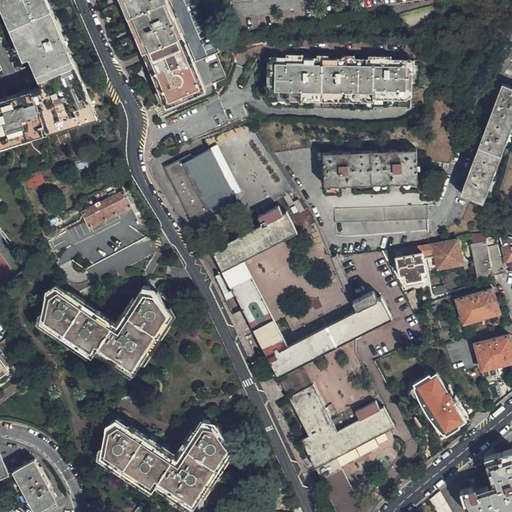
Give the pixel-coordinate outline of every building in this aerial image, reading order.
[(91,107),(45,0),(6,0),(12,12),(15,11),(21,25),(18,27),(18,29),(31,59),(34,58),(38,65),(42,64),(48,80),(44,82),(46,86),(0,100),(0,136),(8,134),(9,137),(29,130),(28,128),(59,117),(60,120),(67,119),(79,115),(78,112),(91,107)] [(202,87),(191,60),(175,24),(164,0),(126,0),(174,111),(206,97),(202,87)] [(191,60),(203,55),(187,19),(175,24),(191,60)] [(218,49),(203,55),(191,60),(202,87),(214,82),(229,75),(218,49)] [(410,54),(270,56),(270,94),(294,95),(294,108),(374,110),(374,106),(411,106),(410,54)] [(218,92),(214,82),(202,87),(206,97),(218,92)] [(482,201),(511,121),(511,88),(502,85),(461,193),(482,201)] [(190,218),(240,191),(217,146),(193,159),(190,155),(165,168),(190,218)] [(417,186),(416,153),(323,155),(324,188),(417,186)] [(91,224),(131,204),(124,189),(120,191),(119,189),(114,191),(115,193),(92,205),(90,203),(86,205),(87,208),(84,210),(91,224)] [(427,217),(427,204),(334,208),(335,221),(427,217)] [(358,298),(353,301),(356,308),(287,344),(243,260),(297,230),(286,211),(282,213),(278,205),(258,216),(262,223),(212,250),(277,376),(283,373),(286,371),(303,363),(357,335),(392,317),(381,296),(377,298),(373,290),(358,298)] [(493,274),(504,271),(496,242),(487,244),(484,232),(478,231),(469,234),(477,277),(493,274)] [(511,235),(500,234),(507,260),(511,258),(511,235)] [(457,238),(421,246),(423,257),(434,255),(437,267),(462,263),(457,238)] [(421,246),(395,251),(396,258),(400,275),(404,274),(406,285),(422,282),(421,277),(420,271),(426,270),(423,257),(421,246)] [(396,258),(395,251),(394,248),(381,251),(386,260),(396,258)] [(338,255),(333,257),(351,296),(353,295),(338,255)] [(433,268),(426,270),(420,271),(421,277),(434,274),(433,268)] [(132,373),(172,311),(157,289),(152,288),(151,285),(147,284),(143,284),(118,322),(57,282),(50,286),(49,291),(46,293),(40,320),(91,354),(95,348),(104,353),(132,373)] [(495,296),(492,286),(456,298),(463,322),(468,321),(499,311),(495,296)] [(511,359),(511,346),(509,334),(475,343),(480,368),(511,359)] [(0,353),(0,370),(8,364),(0,353)] [(294,387),(296,392),(313,383),(303,363),(286,371),(288,376),(284,378),(290,390),(294,387)] [(412,382),(414,385),(418,390),(417,391),(420,396),(424,401),(423,402),(431,415),(432,414),(436,420),(440,425),(441,424),(444,429),(446,432),(459,424),(458,422),(466,417),(435,370),(430,373),(428,371),(412,382)] [(351,511),(362,507),(336,457),(395,427),(384,406),(380,408),(376,400),(356,411),(359,419),(338,430),(313,383),(296,392),(288,397),(308,435),(301,439),(337,511),(351,511)] [(418,390),(414,385),(409,388),(416,398),(420,396),(417,391),(418,390)] [(431,415),(423,402),(419,405),(427,417),(431,415)] [(193,506),(231,445),(217,424),(213,423),(209,418),(202,418),(176,457),(125,424),(115,418),(110,422),(110,426),(106,430),(101,453),(101,456),(152,489),(157,482),(193,506)] [(440,432),(444,429),(441,424),(440,425),(436,420),(434,422),(440,432)] [(495,453),(493,446),(483,454),(485,460),(485,461),(493,488),(488,490),(486,484),(476,487),(475,483),(471,484),(471,487),(459,491),(464,504),(469,511),(492,511),(497,511),(496,506),(501,505),(502,511),(511,511),(511,450),(511,448),(495,453)] [(0,476),(8,473),(0,453),(0,476)] [(56,497),(47,479),(35,458),(18,467),(14,470),(35,509),(56,497)] [(429,499),(436,511),(452,511),(440,491),(429,499)]
